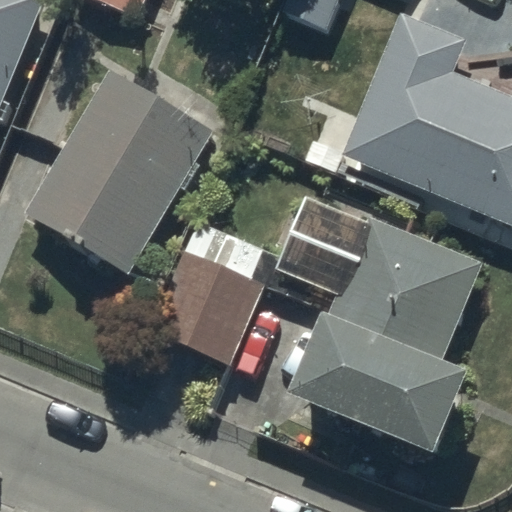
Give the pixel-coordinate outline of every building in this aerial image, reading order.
[(0,0),(0,113),(45,0),(0,0)] [(103,0),(140,17),(143,10),(164,20),(173,0),(103,0)] [(292,0),(287,11),(328,28),(340,0),(292,0)] [(409,12),(348,154),(511,218),(511,94),(458,73),(471,41),(461,37),(467,22),(440,11),(436,22),(409,12)] [(117,68),(28,210),(134,270),(220,128),(117,68)] [(305,388),(448,446),(479,365),(451,354),(488,260),(376,217),(372,227),(348,217),(326,274),(346,282),(305,388)] [(154,331),(233,364),(278,255),(199,222),(154,331)]
